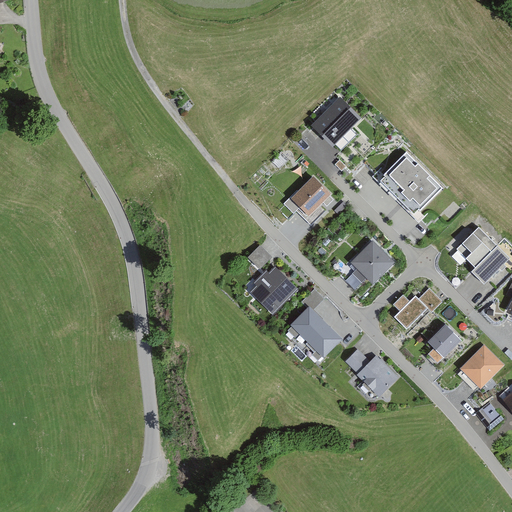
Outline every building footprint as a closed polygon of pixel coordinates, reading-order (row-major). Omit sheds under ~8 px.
[(333,144),(340,151),(358,134),(351,126),(359,118),(340,100),(314,126),(333,144)] [(380,181),(416,215),(443,188),(406,152),(380,181)] [(296,211),(311,226),(326,211),(319,205),(330,194),(314,178),(292,199),(300,207),(296,211)] [(480,228),(457,250),(488,281),(505,265),(493,252),(498,247),(480,228)] [(392,262),(373,243),(353,263),(373,282),(392,262)] [(249,258),(260,268),(271,257),(260,247),(249,258)] [(255,291),(274,309),(293,290),(275,271),(268,278),(266,275),(259,282),(261,285),(255,291)] [(400,312),(395,317),(407,329),(428,308),(432,312),(443,302),(430,289),(419,299),(416,295),(410,301),(404,295),(394,305),(400,312)] [(339,339),(309,309),(294,325),(309,340),(306,344),(314,352),(318,349),(324,355),(339,339)] [(461,340),(446,324),(428,342),(435,348),(426,357),(439,369),(458,350),(455,347),(461,340)] [(502,365),(484,347),(463,369),(481,386),(502,365)] [(360,374),(359,374),(380,395),(397,378),(376,357),(370,363),(358,351),(348,361),(360,374)] [(488,402),(476,411),(489,427),(501,418),(488,402)]
